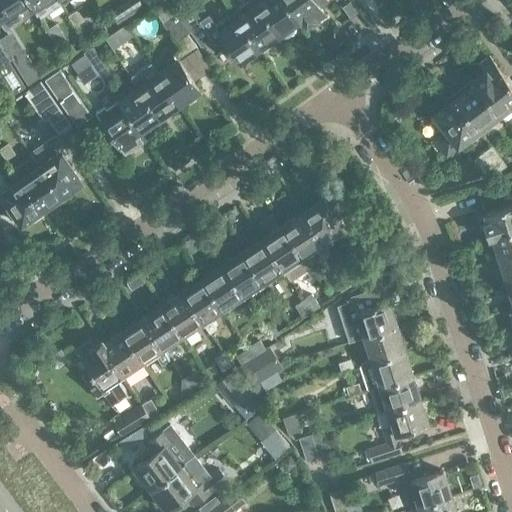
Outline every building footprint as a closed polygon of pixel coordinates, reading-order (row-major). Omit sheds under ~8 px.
[(23,17),(36,9),(30,0),(0,0),(0,15),(5,23),(13,18),(14,20),(22,15),(23,17)] [(62,4),(58,0),(30,0),(36,9),(42,17),(62,4)] [(144,4),(141,0),(128,0),(111,11),(118,22),(144,4)] [(260,0),(257,2),(279,33),(298,20),(284,0),(260,0)] [(304,27),(324,13),(315,0),(284,0),(298,20),(304,27)] [(257,2),(238,16),(260,47),(279,33),(257,2)] [(190,4),(178,11),(201,44),(212,37),(215,41),(222,36),(239,61),(260,47),(238,16),(225,25),(222,20),(216,24),(209,15),(201,20),(190,4)] [(181,103),(201,89),(180,59),(197,47),(169,5),(156,13),(162,22),(180,47),(174,52),(175,53),(168,58),(172,64),(159,72),(181,103)] [(77,8),(68,14),(75,26),(85,20),(77,8)] [(54,40),(64,33),(57,22),(47,28),(54,40)] [(40,76),(35,67),(12,31),(0,38),(0,39),(28,84),(40,76)] [(113,74),(93,46),(85,52),(104,80),(113,74)] [(0,48),(0,72),(2,76),(13,69),(0,48)] [(117,56),(124,67),(134,60),(126,49),(117,56)] [(485,70),(472,80),(498,115),(511,105),(511,85),(490,56),(480,64),(485,70)] [(24,87),(13,69),(2,76),(14,93),(24,87)] [(60,69),(45,79),(81,132),(96,122),(60,69)] [(159,72),(140,85),(161,117),(181,103),(159,72)] [(59,107),(40,80),(24,91),(44,120),(48,117),(47,116),(58,108),(59,107)] [(462,93),(455,98),(481,133),(490,126),(488,123),(498,115),(472,80),(459,89),(462,93)] [(141,131),(161,117),(140,85),(119,100),(141,131)] [(481,133),(455,98),(434,114),(446,130),(435,138),(447,153),(462,142),(465,145),(481,133)] [(146,138),(141,131),(119,100),(108,107),(106,105),(98,111),(110,127),(100,134),(106,142),(116,136),(126,152),(146,138)] [(88,151),(71,125),(58,108),(47,116),(48,117),(59,133),(61,132),(79,158),(88,151)] [(52,157),(40,165),(39,165),(62,198),(63,199),(73,191),(72,189),(81,182),(56,146),(62,142),(56,133),(42,142),(52,157)] [(8,142),(0,147),(0,149),(6,159),(16,153),(8,142)] [(481,169),(499,155),(492,145),(474,159),(481,169)] [(13,168),(20,179),(42,210),(51,203),(53,205),(62,198),(39,165),(40,165),(33,154),(13,168)] [(499,155),(481,169),(488,178),(506,164),(499,155)] [(0,172),(0,193),(21,224),(31,217),(32,220),(42,213),(40,211),(42,210),(20,179),(8,187),(5,182),(6,181),(0,172)] [(303,210),(326,245),(347,231),(335,213),(342,208),(331,192),(303,210)] [(511,230),(511,194),(504,197),(506,205),(484,212),(487,221),(482,222),(487,239),(489,239),(488,238),(511,230)] [(331,253),(326,245),(303,210),(283,224),(306,258),(318,250),(323,258),(331,253)] [(291,280),(312,267),(306,258),(283,224),(263,237),(286,271),(291,280)] [(511,230),(488,238),(489,239),(493,238),(500,260),(511,256),(511,230)] [(266,284),(286,271),(263,237),(244,250),(266,284)] [(246,297),(266,284),(244,250),(223,264),(246,297)] [(511,256),(500,260),(507,283),(511,281),(511,256)] [(343,272),(351,284),(368,272),(360,260),(343,272)] [(226,310),(246,297),(223,264),(204,277),(226,310)] [(341,290),(351,284),(343,272),(333,279),(341,290)] [(205,324),(210,332),(217,327),(212,319),(226,310),(204,277),(184,290),(205,324)] [(186,336),(205,324),(184,290),(164,303),(186,336)] [(304,299),(311,310),(320,305),(312,293),(304,299)] [(346,294),(321,311),(329,323),(354,305),(346,294)] [(303,316),(311,310),(304,299),(295,304),(303,316)] [(364,337),(397,326),(389,301),(356,312),(361,325),(352,328),(355,340),(364,337)] [(144,316),(170,355),(177,351),(173,345),(186,336),(164,303),(144,316)] [(169,356),(170,355),(144,316),(124,329),(146,362),(156,356),(162,364),(170,359),(169,356)] [(271,338),(279,333),(270,320),(262,326),(271,338)] [(405,350),(397,326),(364,337),(372,361),(405,350)] [(146,362),(124,329),(104,343),(102,339),(101,340),(125,376),(146,362)] [(249,346),(255,355),(265,348),(260,339),(249,346)] [(125,376),(101,340),(94,345),(91,341),(77,350),(90,371),(85,375),(97,394),(103,391),(112,404),(128,394),(119,380),(125,376)] [(241,363),(255,355),(249,346),(236,355),(241,363)] [(405,350),(372,361),(380,385),(413,375),(405,350)] [(223,370),(231,365),(222,352),(214,357),(223,370)] [(341,371),(354,367),(351,358),(338,362),(341,371)] [(184,377),(192,389),(199,384),(191,372),(184,377)] [(248,392),(231,372),(217,383),(234,404),(248,392)] [(378,412),(388,409),(421,399),(413,375),(380,385),(371,388),(378,412)] [(182,395),(192,389),(184,377),(182,378),(182,395)] [(345,396),(349,395),(362,391),(359,382),(342,387),(345,396)] [(250,391),(248,392),(235,403),(247,418),(262,405),(250,391)] [(143,403),(151,415),(159,410),(151,397),(143,403)] [(388,409),(392,423),(381,426),(386,441),(367,447),(371,461),(402,451),(397,434),(429,424),(421,399),(388,409)] [(121,433),(151,415),(143,403),(113,421),(121,433)] [(267,435),(276,427),(261,410),(246,422),(261,440),(267,435)] [(152,487),(185,461),(195,454),(172,423),(148,441),(155,451),(136,466),(152,487)] [(291,444),(276,427),(267,435),(261,440),(276,457),(291,444)] [(311,433),(318,456),(331,452),(324,429),(311,433)] [(306,460),(318,456),(311,433),(299,437),(306,460)] [(194,473),(185,461),(152,487),(153,489),(165,505),(167,508),(186,493),(194,504),(213,490),(214,491),(229,479),(218,466),(209,473),(203,466),(194,473)] [(411,508),(452,495),(444,470),(413,480),(410,473),(409,473),(406,462),(375,472),(379,485),(399,479),(407,508),(410,507),(411,508)] [(349,511),(342,487),(329,491),(335,511),(349,511)] [(230,511),(247,500),(237,488),(206,511),(230,511)] [(412,511),(457,511),(452,495),(411,508),(412,511)]
